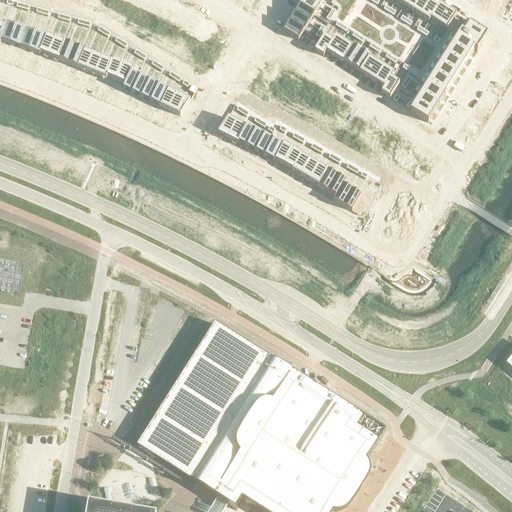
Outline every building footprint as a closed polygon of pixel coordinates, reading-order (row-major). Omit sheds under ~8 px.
[(300,6),(299,7),(314,17),(319,8),(305,0),(303,0),(302,2),(301,4),(300,6)] [(305,0),(319,8),(324,0),(305,0)] [(408,0),(404,7),(412,12),(419,0),(408,0)] [(419,0),(412,12),(420,18),(429,3),(429,2),(426,0),(425,0),(419,0)] [(429,3),(420,18),(428,23),(430,21),(430,20),(438,8),(437,7),(434,5),(432,3),(430,3),(429,3)] [(438,8),(430,20),(430,21),(438,26),(448,11),(447,10),(444,8),(443,8),(443,7),(441,6),(439,5),(438,8)] [(299,7),(294,15),(308,25),(314,17),(299,7)] [(448,11),(438,26),(447,31),(456,16),(455,15),(452,13),(452,14),(451,13),(449,11),(449,12),(448,11)] [(294,15),(288,23),(303,33),(308,25),(294,15)] [(288,23),(283,32),(298,42),(303,33),(288,23)] [(10,46),(16,28),(6,25),(1,42),(6,44),(8,45),(10,46)] [(427,85),(410,112),(428,124),(428,123),(433,115),(434,115),(434,114),(439,105),(440,105),(445,96),(447,93),(447,92),(448,92),(449,90),(450,88),(451,86),(451,87),(453,84),(453,83),(454,81),(455,81),(456,79),(457,77),(459,75),(459,74),(460,72),(461,71),(462,70),(463,68),(464,66),(465,65),(466,63),(466,62),(467,62),(468,60),(468,59),(469,59),(470,57),(471,56),(473,51),(474,51),(477,53),(477,52),(478,52),(481,46),(481,45),(482,45),(483,43),(483,42),(484,41),(486,38),(487,36),(470,25),(464,34),(461,32),(456,38),(451,35),(421,81),(427,85)] [(20,49),(26,32),(16,28),(10,46),(12,46),(15,47),(20,49)] [(29,52),(35,35),(26,32),(20,49),(25,51),(28,52),(29,52)] [(45,38),(35,35),(29,52),(31,53),(34,54),(39,55),(46,36),(45,38)] [(56,40),(46,36),(39,55),(40,56),(40,54),(44,55),(43,58),(47,59),(48,57),(49,57),(56,40)] [(324,37),(314,52),(315,52),(315,53),(318,54),(319,55),(322,56),(323,57),(326,53),(326,52),(332,42),(324,37)] [(332,42),(326,52),(326,53),(327,53),(330,55),(332,57),(334,57),(334,58),(344,43),(335,37),(332,42)] [(59,61),(65,44),(56,40),(49,57),(54,59),(53,61),(57,63),(58,61),(59,61)] [(344,43),(334,58),(335,58),(338,60),(340,62),(342,63),(343,63),(352,48),(344,43)] [(68,65),(75,48),(65,44),(59,61),(68,65)] [(352,48),(343,63),(343,62),(344,63),(347,65),(348,65),(350,67),(351,67),(361,52),(352,47),(352,48)] [(77,69),(84,52),(75,48),(68,65),(77,69)] [(87,73),(94,56),(84,52),(77,69),(82,71),(84,73),(86,72),(87,73)] [(361,52),(351,67),(352,68),(355,70),(356,70),(358,72),(360,72),(360,73),(369,59),(369,58),(361,52)] [(287,65),(271,55),(264,66),(280,76),(287,65)] [(96,76),(103,60),(94,56),(87,73),(91,74),(93,76),(96,76)] [(360,72),(359,73),(360,74),(363,76),(365,78),(367,79),(377,64),(369,59),(360,73),(360,72)] [(112,63),(103,60),(96,76),(101,78),(103,80),(105,80),(106,80),(107,78),(114,61),(113,60),(112,63)] [(124,65),(114,61),(107,78),(116,81),(124,65)] [(377,64),(367,79),(368,79),(371,81),(372,81),(373,83),(375,84),(376,84),(385,69),(377,64)] [(133,69),(124,65),(116,81),(125,86),(123,90),(133,69)] [(258,76),(274,86),(280,76),(264,66),(258,76)] [(123,90),(133,95),(141,78),(132,74),(134,70),(133,69),(123,90)] [(385,69),(376,84),(379,86),(384,89),(390,79),(391,79),(394,74),(385,69)] [(252,85),(268,95),(274,86),(258,76),(252,85)] [(295,93),(294,95),(303,101),(315,83),(305,77),(302,83),(299,88),(295,93)] [(142,99),(150,83),(141,78),(133,95),(142,99)] [(384,89),(381,94),(382,95),(384,96),(385,97),(389,99),(390,100),(399,85),(391,79),(390,79),(384,89)] [(151,103),(159,87),(150,83),(142,99),(151,103)] [(323,92),(324,89),(315,83),(303,101),(312,107),(322,91),(323,92)] [(246,94),(262,104),(268,95),(252,85),(246,94)] [(160,108),(168,91),(159,87),(151,103),(160,108)] [(169,112),(177,96),(168,91),(160,108),(169,112)] [(312,107),(310,109),(319,115),(331,97),(330,96),(331,95),(327,93),(326,94),(323,92),(322,91),(312,107)] [(238,102),(256,114),(262,104),(246,94),(247,94),(245,92),(238,102)] [(190,102),(177,96),(169,112),(180,117),(190,102)] [(335,98),(334,99),(331,97),(319,115),(327,120),(339,102),(338,101),(339,100),(335,98)] [(343,103),(342,104),(339,102),(327,120),(335,125),(347,107),(346,106),(347,105),(343,103)] [(351,108),(350,109),(347,107),(335,125),(343,130),(355,112),(354,112),(355,111),(351,108)] [(355,112),(343,130),(351,135),(363,117),(355,112)] [(363,117),(351,135),(360,140),(371,122),(363,117)] [(228,119),(218,134),(220,136),(219,138),(223,140),(224,138),(228,140),(237,124),(228,119)] [(371,122),(360,140),(368,146),(379,127),(371,122)] [(238,144),(246,127),(245,128),(237,124),(228,140),(233,142),(232,144),(236,146),(237,143),(238,144)] [(247,148),(255,132),(246,127),(238,144),(247,148)] [(379,127),(368,146),(376,151),(387,133),(379,127)] [(256,153),(264,137),(255,132),(247,148),(256,153)] [(395,137),(387,133),(376,151),(384,156),(386,154),(385,153),(395,138),(395,137)] [(395,138),(385,153),(394,159),(406,141),(397,135),(395,137),(395,138)] [(265,158),(273,141),(264,137),(256,153),(265,158)] [(282,146),(273,141),(265,158),(274,162),(283,145),(282,146)] [(284,166),(293,150),(283,145),(274,162),(275,162),(275,161),(284,166)] [(292,172),(302,155),(293,150),(284,166),(292,171),(291,172),(292,172)] [(443,164),(425,153),(419,161),(437,173),(443,164)] [(301,177),(310,161),(302,157),(302,156),(302,155),(292,172),(296,174),(297,177),(300,177),(301,177)] [(309,182),(319,167),(310,161),(301,177),(305,180),(306,182),(309,182)] [(430,180),(432,181),(437,173),(419,161),(414,169),(430,180)] [(318,187),(328,172),(319,167),(309,182),(318,187)] [(430,180),(414,169),(409,178),(425,188),(425,187),(426,188),(429,184),(428,183),(430,180)] [(327,193),(336,177),(328,172),(318,187),(319,188),(320,190),(323,190),(327,193)] [(346,182),(336,177),(327,193),(328,193),(329,195),(332,195),(335,198),(333,202),(343,186),(343,187),(346,182)] [(423,192),(422,192),(425,188),(409,178),(403,187),(419,197),(420,196),(421,197),(423,192)] [(351,191),(343,187),(343,186),(333,202),(342,207),(351,191)] [(418,201),(417,200),(419,197),(403,187),(398,195),(414,205),(415,205),(418,201)] [(351,213),(361,197),(351,191),(342,207),(351,213)] [(414,205),(398,195),(392,203),(411,215),(416,206),(414,205)] [(411,215),(392,203),(387,211),(405,223),(411,215)] [(405,223),(387,211),(382,220),(400,231),(405,223)] [(377,228),(395,240),(400,231),(382,220),(377,228)] [(23,264),(0,260),(0,290),(17,294),(23,264)] [(217,324),(215,324),(136,448),(217,499),(210,510),(197,502),(194,507),(201,511),(223,511),(228,506),(236,511),(242,501),(260,511),(335,511),(366,463),(378,444),(385,433),(217,324)] [(38,497),(21,494),(19,505),(36,508),(38,497)]
